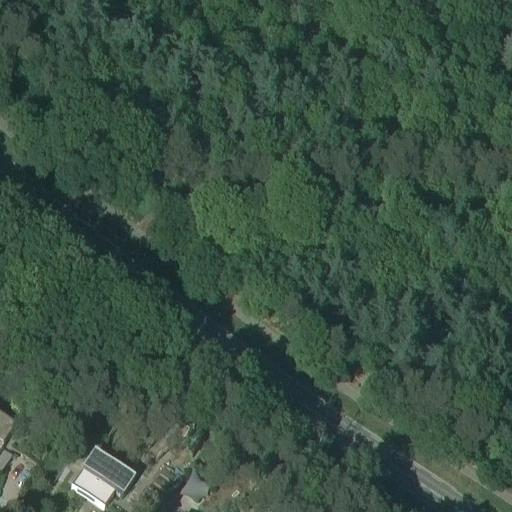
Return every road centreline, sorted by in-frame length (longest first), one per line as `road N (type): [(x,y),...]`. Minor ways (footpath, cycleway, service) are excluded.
road 1 (primary): [(462,511),(164,306),(0,173)]
road 2 (track): [(511,106),(382,0)]
